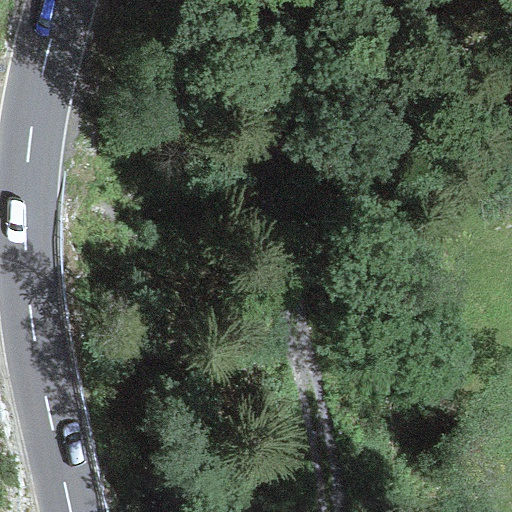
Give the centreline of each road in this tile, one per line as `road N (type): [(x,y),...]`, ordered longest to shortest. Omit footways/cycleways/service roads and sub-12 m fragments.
road 1 (primary): [(63,0),(31,129),(26,217),(32,315),(72,511)]
road 2 (track): [(293,0),(275,132),(328,511)]
